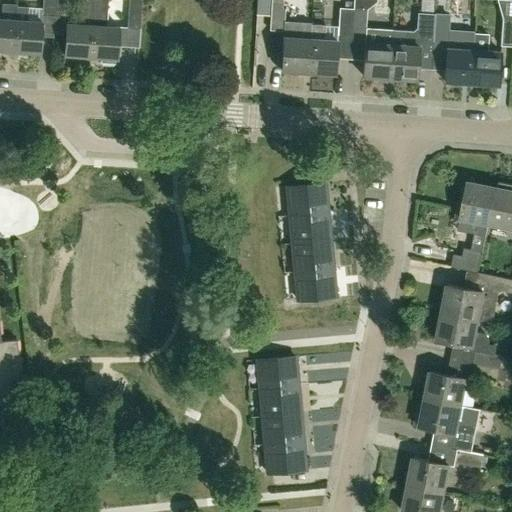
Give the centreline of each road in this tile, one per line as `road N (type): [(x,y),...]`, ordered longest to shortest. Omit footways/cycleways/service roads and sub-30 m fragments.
road 1 (residential): [(407,125),(0,100)]
road 2 (residential): [(342,511),(407,125)]
